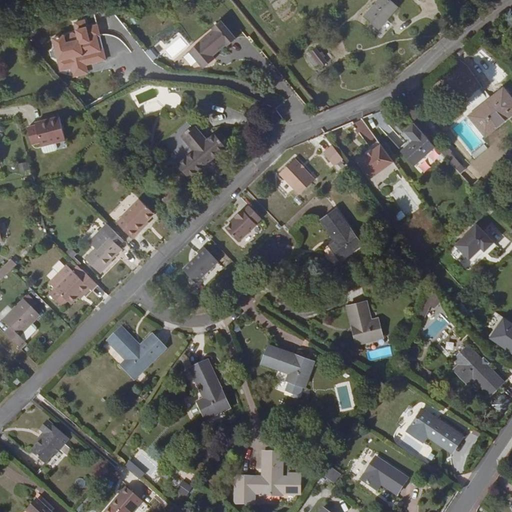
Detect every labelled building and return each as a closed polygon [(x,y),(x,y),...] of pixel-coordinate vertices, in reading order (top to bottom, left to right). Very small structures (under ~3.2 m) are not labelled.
[(389,0),(378,0),(363,18),(377,29),(397,7),(389,0)] [(96,37),(99,36),(96,25),(86,28),(84,20),(74,23),(77,35),(73,36),(72,33),(67,35),(68,37),(64,38),(63,36),(52,38),(55,48),(53,50),(52,51),(52,55),(53,57),(56,58),(57,58),(59,68),(65,67),(65,70),(70,69),(85,65),(105,60),(102,49),(99,50),(96,37)] [(213,31),(188,51),(203,69),(214,59),(212,56),(225,45),(226,47),(236,39),(220,20),(211,28),(213,31)] [(323,57),(320,54),(316,49),(309,54),(312,57),(308,60),(315,68),(318,65),(320,68),(327,62),(323,57)] [(87,74),(85,65),(70,69),(72,77),(87,74)] [(511,100),(504,91),(469,119),(484,139),(511,116),(511,100)] [(411,94),(398,105),(414,124),(421,131),(427,126),(412,108),(418,103),(411,94)] [(433,121),(418,103),(412,108),(427,126),(433,121)] [(36,126),(27,128),(32,145),(40,143),(43,153),(45,154),(55,151),(57,149),(55,143),(66,141),(59,117),(35,123),(36,126)] [(421,131),(414,124),(404,133),(410,139),(409,140),(408,143),(409,145),(400,153),(414,168),(435,148),(429,141),(421,131)] [(194,125),(180,136),(193,151),(177,165),(189,179),(226,148),(214,134),(206,140),(194,125)] [(435,148),(460,175),(465,171),(450,154),(451,153),(443,145),(442,146),(434,137),(429,141),(435,148)] [(390,161),(377,144),(356,160),(368,177),(390,161)] [(333,166),(342,159),(332,146),(323,153),(333,166)] [(433,151),(419,164),(425,171),(439,158),(433,151)] [(295,159),(279,175),(298,195),(314,179),(295,159)] [(29,169),(28,163),(18,165),(20,171),(29,169)] [(165,194),(167,196),(171,201),(173,203),(180,197),(173,188),(165,194)] [(171,201),(167,196),(162,200),(167,205),(171,201)] [(137,231),(146,222),(154,214),(139,199),(121,217),(121,218),(116,223),(132,239),(139,233),(137,231)] [(241,210),(233,217),(235,219),(230,224),(224,229),(237,243),(255,226),(254,225),(260,220),(248,207),(243,212),(241,210)] [(336,239),(334,240),(328,245),(340,260),(361,244),(336,210),(320,221),(332,238),(333,236),(336,239)] [(92,213),(87,218),(93,223),(97,218),(92,213)] [(148,223),(146,222),(137,231),(139,233),(148,223)] [(454,246),(471,262),(475,257),(480,261),(497,243),(476,223),(454,246)] [(118,246),(123,240),(107,224),(88,242),(95,249),(85,259),(98,273),(122,249),(118,246)] [(199,254),(183,270),(196,284),(218,262),(203,247),(197,253),(199,254)] [(0,270),(0,279),(1,280),(16,265),(11,260),(0,270)] [(91,291),(97,285),(77,265),(72,271),(54,289),(70,305),(77,298),(88,288),(89,289),(91,291)] [(54,289),(72,271),(67,266),(49,284),(54,289)] [(79,300),(89,289),(88,288),(77,298),(79,300)] [(4,334),(20,350),(26,344),(19,337),(40,316),(23,300),(12,311),(14,313),(4,323),(10,328),(4,334)] [(366,302),(347,307),(357,344),(383,337),(378,319),(371,321),(366,302)] [(423,303),(416,318),(422,321),(429,306),(423,303)] [(2,321),(4,323),(14,313),(12,311),(2,321)] [(511,323),(501,316),(487,337),(511,352),(511,323)] [(122,328),(107,342),(126,361),(120,366),(134,380),(166,349),(152,335),(140,347),(122,328)] [(289,381),(303,386),(305,387),(314,362),(301,358),(300,359),(297,358),(298,356),(268,346),(262,364),(289,374),(287,380),(289,381)] [(454,360),(459,365),(472,351),(468,346),(454,360)] [(472,351),(459,365),(454,370),(468,384),(473,379),(490,396),(503,382),(472,351)] [(207,361),(190,369),(204,399),(197,402),(206,420),(229,410),(207,361)] [(300,395),(303,386),(289,381),(285,390),(300,395)] [(501,396),(495,411),(505,415),(511,400),(501,396)] [(422,409),(407,431),(424,443),(428,437),(452,453),(463,437),(422,409)] [(39,431),(43,434),(45,435),(40,442),(31,453),(45,465),(53,455),(55,456),(69,440),(47,421),(39,431)] [(262,478),(235,477),(234,503),(254,504),(254,494),(262,494),(262,496),(281,497),(281,495),(300,495),(300,475),(288,475),(288,479),(281,478),(282,453),(263,453),(262,478)] [(377,482),(380,484),(397,495),(408,479),(375,458),(360,480),(373,489),(377,482)] [(130,461),(124,467),(139,480),(145,474),(130,461)] [(323,469),(321,473),(334,483),(337,479),(323,469)] [(112,507),(110,505),(104,511),(133,511),(143,502),(126,487),(120,494),(122,495),(112,507)] [(120,494),(110,505),(112,507),(122,495),(120,494)] [(47,511),(44,509),(45,508),(37,500),(26,511),(49,511),(48,511),(47,511)]
